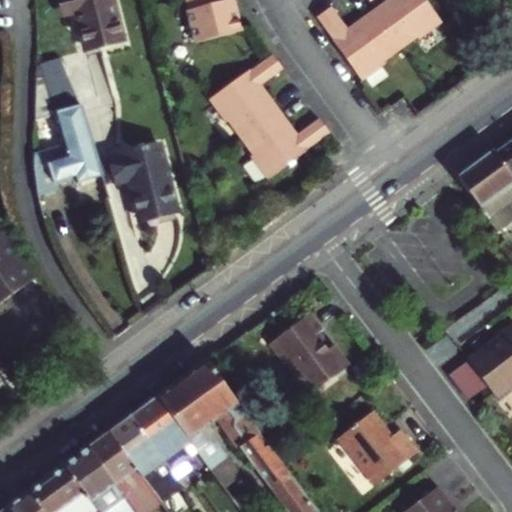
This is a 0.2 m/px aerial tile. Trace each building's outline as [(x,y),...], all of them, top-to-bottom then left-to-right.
[(77,8),(86,43),(123,33),(114,0),(66,0),(69,10),(77,8)] [(188,8),(197,40),(242,28),(237,6),(235,0),(191,0),(193,7),(188,8)] [(383,0),(348,26),(332,4),(326,7),(319,13),(336,36),(334,38),(362,77),(386,60),(384,59),(418,34),(420,36),(443,19),(429,0),(383,0)] [(307,146),(327,133),(331,130),(326,122),(321,116),(298,132),(261,82),(284,65),(279,58),(275,53),(270,56),(252,69),(250,67),(210,96),(227,120),(230,118),(255,152),(252,154),(269,178),(309,148),(307,146)] [(54,110),(45,81),(36,84),(36,86),(36,118),(53,113),(82,105),(54,110)] [(98,161),(82,105),(53,113),(62,147),(37,154),(37,165),(38,191),(38,194),(59,189),(57,182),(71,178),(79,205),(106,198),(108,197),(105,186),(101,171),(98,161)] [(511,138),(511,139),(494,151),(511,174),(511,138)] [(141,150),(115,157),(121,182),(129,180),(139,216),(176,206),(160,145),(147,148),(147,146),(141,148),(141,150)] [(511,181),(511,174),(494,151),(492,149),(456,176),(478,207),(511,181)] [(115,157),(98,161),(101,171),(105,186),(121,182),(115,157)] [(511,181),(478,207),(487,219),(503,207),(511,220),(511,219),(511,205),(510,202),(511,200),(511,181)] [(503,207),(487,219),(496,231),(511,220),(503,207)] [(30,269),(3,231),(0,233),(0,302),(36,276),(30,269)] [(311,311),(272,341),(311,393),(350,364),(335,343),(330,346),(319,332),(323,328),(311,311)] [(511,326),(466,361),(494,398),(511,384),(511,326)] [(173,383),(227,458),(240,448),(286,511),(317,511),(278,457),(206,360),(173,383)] [(173,383),(149,401),(191,457),(192,456),(198,452),(210,469),(227,458),(173,383)] [(152,451),(168,471),(177,482),(181,479),(188,488),(195,482),(201,478),(190,464),(187,460),(191,457),(149,401),(127,417),(152,451)] [(372,412),(339,437),(375,484),(417,451),(399,428),(390,435),(372,412)] [(159,477),(168,471),(152,451),(127,417),(107,431),(166,511),(174,511),(179,509),(162,486),(165,485),(159,477)] [(166,511),(107,431),(87,446),(131,506),(143,498),(153,511),(166,511)] [(134,511),(131,506),(87,446),(77,453),(62,464),(95,509),(96,511),(104,511),(112,508),(114,511),(134,511)] [(210,469),(223,485),(239,475),(227,458),(210,469)] [(91,511),(95,509),(62,464),(27,490),(43,511),(91,511)] [(201,478),(195,482),(207,496),(212,493),(201,478)] [(453,511),(444,501),(449,497),(439,485),(403,511),(453,511)] [(43,511),(27,490),(4,507),(7,511),(43,511)] [(460,511),(449,497),(444,501),(453,511),(460,511)] [(241,511),(233,500),(221,508),(224,511),(241,511)]
